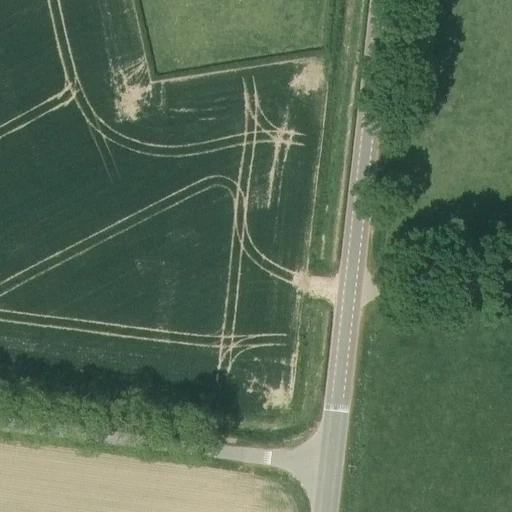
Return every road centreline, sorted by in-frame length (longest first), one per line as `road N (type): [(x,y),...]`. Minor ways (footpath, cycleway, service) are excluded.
road 1 (tertiary): [(332,464),(381,0)]
road 2 (unclassified): [(332,464),(0,425)]
road 3 (unknown): [(348,294),(511,282)]
